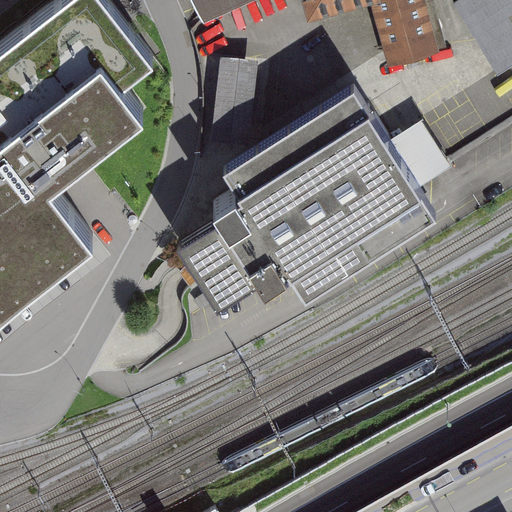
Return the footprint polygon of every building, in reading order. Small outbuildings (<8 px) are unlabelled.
[(121,83),(153,58),(117,13),(106,0),(57,0),(0,45),(0,307),(3,311),(94,238),(54,182),(143,111),(121,83)] [(192,0),(203,24),(256,0),(192,0)] [(301,0),(309,22),(373,3),(389,66),(440,52),(426,0),(301,0)] [(511,0),(460,0),(458,1),(500,69),(511,61),(511,0)] [(259,57),(220,53),(211,138),(251,140),(259,57)] [(305,292),(434,211),(353,82),(222,164),(236,187),(210,203),(220,218),(179,244),(216,299),(257,273),(261,278),(265,286),(291,270),(305,292)] [(236,511),(227,498),(204,511),(236,511)]
